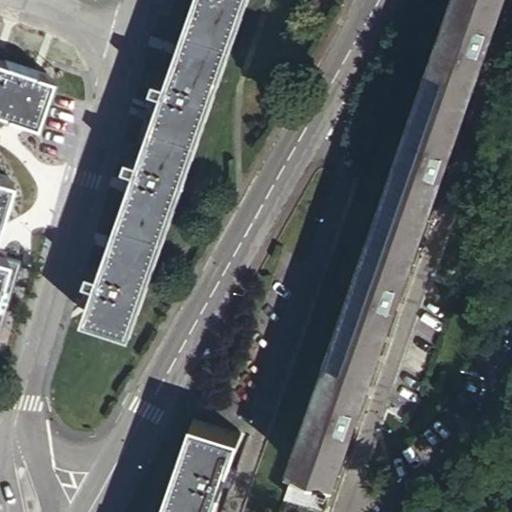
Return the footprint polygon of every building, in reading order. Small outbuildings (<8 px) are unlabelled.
[(189,0),(76,312),(121,328),(239,0),(189,0)] [(296,464),(332,476),(498,0),(450,0),(289,461),(296,464)] [(0,111),(23,120),(40,74),(0,59),(0,111)] [(7,177),(7,176),(0,173),(0,306),(16,259),(0,253),(0,198),(1,195),(7,177)] [(243,434),(197,417),(162,511),(214,511),(225,484),(233,487),(239,470),(231,467),(243,434)] [(322,505),(332,476),(296,464),(286,493),(322,505)]
